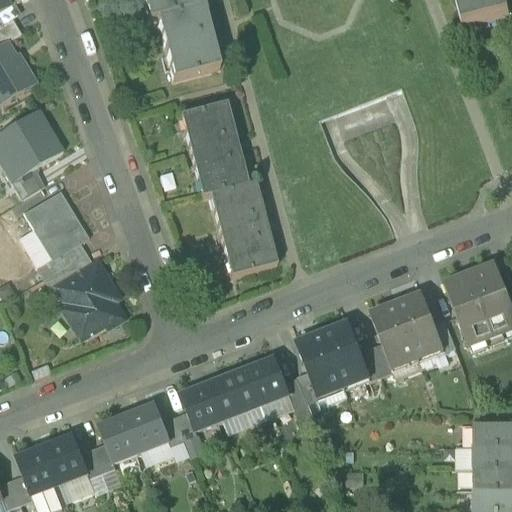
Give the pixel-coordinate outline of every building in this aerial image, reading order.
[(196,13),(192,0),(142,0),(149,26),(156,24),(196,13)] [(447,0),(448,2),(449,4),(452,3),(454,3),(461,32),(461,35),(463,34),(508,22),(504,5),(508,4),(507,0),(447,0)] [(0,17),(0,21),(4,29),(11,25),(25,17),(18,6),(7,13),(0,17)] [(203,12),(196,13),(156,24),(172,86),(219,74),(203,12)] [(20,40),(11,25),(4,29),(0,31),(0,49),(8,45),(9,47),(20,40)] [(0,111),(38,88),(23,63),(20,65),(9,47),(8,45),(0,49),(0,111)] [(201,203),(207,202),(247,191),(226,108),(180,120),(201,203)] [(2,174),(11,188),(31,176),(62,157),(37,116),(0,138),(0,154),(9,169),(2,174)] [(11,188),(21,205),(41,193),(31,176),(11,188)] [(253,189),(247,191),(207,202),(228,284),(275,272),(253,189)] [(54,262),(55,264),(79,249),(87,244),(59,197),(23,219),(33,235),(36,233),(54,262)] [(36,233),(33,235),(18,244),(35,273),(54,262),(36,233)] [(35,273),(43,286),(85,260),(79,249),(55,264),(54,262),(35,273)] [(92,272),(85,260),(43,286),(51,298),(56,295),(55,294),(92,272)] [(61,316),(80,346),(104,331),(106,335),(123,325),(106,297),(112,294),(97,269),(92,272),(55,294),(56,295),(66,313),(61,316)] [(442,289),(466,351),(511,333),(511,316),(494,269),(442,289)] [(422,301),(396,310),(417,363),(439,355),(442,353),(434,331),(422,301)] [(392,373),(417,363),(396,310),(370,321),(382,352),(390,374),(392,373)] [(439,355),(441,360),(445,358),(456,354),(445,327),(434,331),(442,353),(439,355)] [(349,329),(322,339),(343,392),(367,382),(369,381),(361,360),(349,329)] [(318,401),(343,392),(322,339),(296,350),(308,381),(316,402),(318,401)] [(382,352),(371,356),(382,383),(393,379),(394,378),(392,373),(390,374),(382,352)] [(417,363),(422,377),(437,371),(439,374),(450,370),(445,358),(441,360),(439,355),(417,363)] [(370,388),(382,383),(371,356),(361,360),(369,381),(367,382),(370,388)] [(392,373),(394,378),(393,379),(397,391),(406,387),(405,384),(422,377),(417,363),(392,373)] [(275,364),(247,375),(261,412),(288,401),(289,401),(285,390),(275,364)] [(224,426),(261,412),(247,375),(209,390),(224,426)] [(308,381),(297,385),(308,411),(318,407),(320,406),(318,401),(316,402),(308,381)] [(311,420),(308,411),(297,385),(285,390),(289,401),(288,401),(294,417),(299,430),(313,425),(311,420)] [(195,437),(224,426),(209,390),(180,401),(186,418),(194,438),(195,437)] [(348,405),(343,392),(318,401),(320,406),(318,407),(321,416),(323,422),(331,418),(329,412),(348,405)] [(261,412),(267,428),(294,417),(288,401),(261,412)] [(318,407),(308,411),(311,420),(321,416),(318,407)] [(156,410),(127,421),(141,458),(168,447),(170,447),(162,427),(156,410)] [(261,412),(224,426),(230,442),(267,428),(261,412)] [(186,418),(175,422),(185,448),(197,443),(195,437),(194,438),(186,418)] [(115,468),(141,458),(127,421),(98,432),(105,450),(113,469),(115,468)] [(171,453),(185,448),(175,422),(162,427),(170,447),(168,447),(171,453)] [(511,430),(473,431),(473,454),(511,453),(511,430)] [(75,441),(45,453),(59,490),(87,479),(89,478),(82,459),(75,441)] [(185,448),(191,463),(192,466),(207,460),(200,442),(197,443),(185,448)] [(168,447),(141,458),(148,474),(175,463),(171,453),(168,447)] [(171,453),(175,463),(177,468),(191,463),(185,448),(171,453)] [(105,450),(93,455),(103,480),(116,475),(117,474),(115,468),(113,469),(105,450)] [(55,492),(59,490),(45,453),(17,464),(24,483),(31,501),(33,500),(55,492)] [(472,476),(474,476),(511,475),(511,453),(473,454),(472,454),(472,476)] [(456,476),(472,476),(472,454),(457,454),(457,469),(456,469),(456,476)] [(89,485),(103,480),(93,455),(82,459),(89,478),(87,479),(89,485)] [(103,480),(109,497),(122,491),(116,475),(103,480)] [(511,475),(474,476),(474,499),(511,498),(511,475)] [(364,477),(345,477),(346,492),(364,492),(364,477)] [(87,479),(59,490),(67,510),(94,499),(89,485),(87,479)] [(89,485),(94,499),(95,502),(109,497),(103,480),(89,485)] [(24,483),(11,488),(21,511),(34,507),(35,506),(33,500),(31,501),(24,483)] [(4,511),(20,511),(21,511),(11,488),(0,492),(0,495),(4,506),(3,506),(4,511)] [(33,500),(35,506),(34,507),(35,511),(62,511),(55,492),(33,500)] [(472,511),(511,511),(511,498),(474,499),(473,499),(472,511)]
